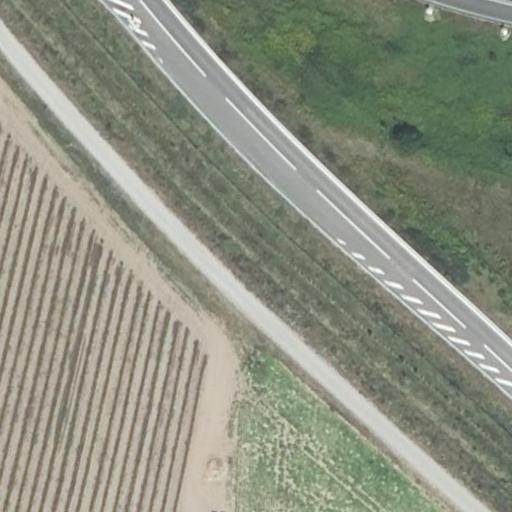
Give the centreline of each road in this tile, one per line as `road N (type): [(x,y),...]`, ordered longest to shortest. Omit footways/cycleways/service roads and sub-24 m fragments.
road 1 (track): [(474,511),(217,275),(0,34)]
road 2 (motorway): [(156,0),(202,59),(511,359)]
